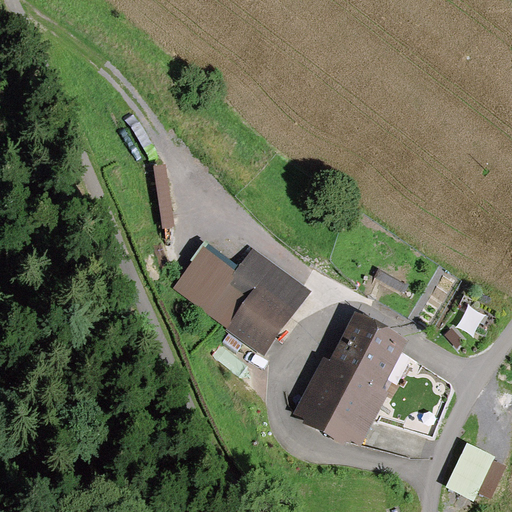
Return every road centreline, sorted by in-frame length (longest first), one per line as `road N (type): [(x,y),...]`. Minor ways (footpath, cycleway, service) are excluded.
road 1 (track): [(0,6),(79,141),(213,444),(262,511)]
road 2 (unclassified): [(427,511),(439,452),(511,328)]
